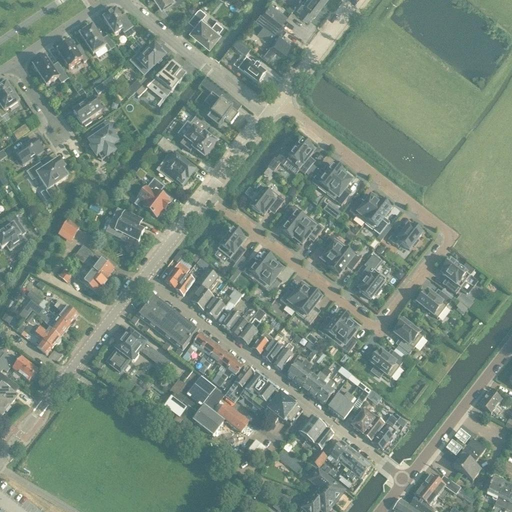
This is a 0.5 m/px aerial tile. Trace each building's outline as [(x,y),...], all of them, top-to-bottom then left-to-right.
[(323,1),(321,0),(305,0),(304,2),(301,0),(300,0),(294,9),(307,18),(313,10),(315,11),(323,1)] [(276,29),(286,16),(270,3),(260,16),(265,20),(262,24),(269,28),(271,25),(276,29)] [(193,5),(188,9),(192,14),(198,10),(193,5)] [(190,30),(196,35),(209,45),(219,32),(218,32),(222,27),(216,22),(212,26),(202,18),(205,13),(200,9),(198,10),(189,21),(194,25),(190,30)] [(104,18),(105,19),(103,20),(114,37),(122,32),(127,40),(135,35),(124,18),(123,18),(123,19),(121,20),(115,12),(111,15),(110,14),(104,18)] [(263,27),(257,35),(261,38),(271,45),(270,47),(281,56),(290,44),(279,35),(277,37),(267,30),(263,27)] [(92,28),(80,36),(93,56),(105,48),(108,53),(115,48),(107,37),(101,41),(100,40),(101,39),(98,35),(97,35),(92,28)] [(135,55),(146,46),(140,40),(130,50),(135,55)] [(75,49),(70,42),(56,52),(69,70),(82,61),(84,64),(89,60),(79,46),(75,49)] [(236,42),(232,48),(245,58),(250,52),(236,42)] [(160,52),(153,47),(147,53),(145,51),(135,62),(141,69),(138,72),(144,77),(145,77),(144,76),(153,67),(154,68),(166,56),(162,51),(160,52)] [(265,53),(260,59),(266,64),(271,58),(265,53)] [(45,59),(33,67),(41,80),(40,81),(43,87),(45,86),(46,87),(58,79),(61,84),(68,80),(58,65),(53,68),(50,65),(49,65),(45,59)] [(239,71),(245,76),(258,86),(266,76),(246,61),(239,71)] [(180,69),(176,74),(169,68),(168,67),(145,91),(142,88),(136,94),(139,97),(137,99),(138,100),(152,86),(168,98),(186,75),(180,69)] [(0,87),(0,117),(1,119),(6,115),(4,113),(18,104),(17,103),(19,101),(14,94),(12,95),(6,85),(5,86),(4,84),(0,87)] [(104,84),(94,91),(98,96),(108,89),(104,84)] [(82,91),(77,94),(81,99),(86,96),(82,91)] [(76,94),(71,98),(75,103),(80,99),(76,94)] [(231,126),(238,116),(212,95),(204,105),(214,112),(206,121),(218,130),(225,121),(231,126)] [(73,113),(82,126),(83,125),(85,127),(92,123),(90,120),(101,113),(92,100),(83,106),(83,105),(79,109),(73,113)] [(193,129),(180,146),(190,154),(192,151),(204,160),(217,144),(202,133),(207,127),(196,118),(193,123),(190,126),(193,129)] [(90,149),(96,158),(97,158),(102,154),(106,159),(116,153),(115,152),(115,153),(111,148),(118,143),(109,130),(112,128),(108,122),(97,129),(101,135),(89,143),(92,148),(91,149),(90,149)] [(25,126),(13,134),(17,141),(30,133),(25,126)] [(23,167),(43,154),(34,140),(14,154),(23,167)] [(163,140),(158,147),(167,154),(172,148),(163,140)] [(312,150),(302,142),(297,149),(296,148),(292,153),(293,154),(292,155),(287,162),(287,163),(305,176),(313,165),(308,161),(314,153),(311,150),(312,150)] [(292,155),(285,149),(276,161),(280,165),(283,167),(287,163),(287,162),(292,155)] [(165,178),(172,183),(174,181),(182,187),(194,172),(170,154),(164,161),(169,165),(163,173),(167,176),(165,178)] [(280,165),(276,161),(275,160),(268,169),(273,173),(280,165)] [(64,170),(65,169),(59,161),(44,171),(40,166),(28,174),(32,181),(38,177),(47,191),(45,193),(50,200),(59,193),(55,187),(67,179),(66,177),(68,176),(64,170)] [(326,196),(343,174),(334,167),(325,178),(319,173),(311,184),(326,196)] [(135,177),(142,182),(147,176),(140,170),(135,177)] [(343,174),(326,196),(341,207),(349,197),(344,192),(351,183),(349,181),(350,179),(343,174)] [(8,184),(4,177),(0,179),(0,182),(3,187),(8,184)] [(139,200),(134,206),(142,212),(144,209),(156,219),(163,210),(165,211),(169,206),(167,204),(168,203),(163,199),(165,197),(160,193),(164,188),(154,181),(147,190),(146,189),(138,199),(139,200)] [(284,202),(266,188),(260,197),(258,196),(254,201),(256,202),(251,208),(260,216),(261,215),(264,217),(270,209),(276,213),(284,202)] [(293,197),(297,192),(292,189),(289,193),(293,197)] [(364,225),(381,203),(374,198),(373,200),(370,198),(363,207),(357,203),(349,213),(364,225)] [(381,203),(364,225),(379,237),(387,226),(382,222),(390,211),(381,203)] [(291,240),(308,219),(293,207),(285,218),(290,222),(282,233),(291,240)] [(336,213),(332,218),(336,222),(340,217),(336,213)] [(114,221),(107,236),(130,247),(133,241),(139,244),(144,232),(138,229),(141,222),(125,214),(120,224),(114,221)] [(0,234),(0,248),(1,251),(6,247),(10,252),(25,242),(21,237),(25,234),(18,223),(19,223),(14,216),(0,226),(0,228),(3,233),(0,234)] [(308,219),(291,240),(292,241),(292,240),(298,245),(300,244),(302,246),(309,237),(315,241),(323,230),(308,219)] [(417,242),(422,235),(412,228),(412,229),(409,227),(402,235),(397,230),(388,241),(398,249),(401,245),(409,252),(413,247),(414,248),(418,243),(417,242)] [(242,239),(233,231),(228,238),(226,237),(222,242),(224,243),(217,251),(235,265),(244,254),(238,250),(244,242),(241,240),(242,239)] [(330,270),(346,248),(331,237),(323,247),(328,251),(321,261),(324,263),(323,264),(329,269),(329,270),(330,270)] [(74,258),(84,266),(93,256),(83,248),(74,258)] [(346,248),(330,270),(339,277),(347,266),(353,271),(361,260),(346,248)] [(189,256),(188,256),(189,257),(191,260),(191,262),(192,262),(193,263),(194,264),(196,265),(197,266),(198,267),(199,268),(200,268),(200,269),(201,269),(202,269),(202,270),(203,270),(204,271),(205,272),(206,271),(206,270),(208,267),(208,266),(207,266),(207,265),(206,265),(206,264),(205,264),(205,263),(204,263),(203,262),(202,261),(201,261),(201,260),(200,260),(199,259),(198,259),(197,257),(196,256),(195,255),(194,254),(192,252),(191,252),(190,253),(190,254),(189,255),(189,256)] [(92,273),(105,284),(114,272),(94,256),(90,262),(97,267),(92,273)] [(257,285),(274,263),(264,256),(256,267),(250,262),(242,273),(257,285)] [(386,281),(378,275),(379,274),(376,272),(382,264),(373,256),(364,268),(366,270),(359,278),(365,283),(359,291),(362,293),(361,294),(370,301),(375,295),(377,296),(381,291),(379,290),(386,281)] [(444,272),(441,275),(449,281),(445,287),(456,296),(460,290),(468,296),(477,283),(470,278),(475,271),(466,264),(462,269),(457,265),(456,267),(450,262),(443,271),(444,272)] [(274,263),(257,285),(272,296),(280,286),(275,281),(282,272),(279,270),(280,269),(274,264),(274,263)] [(164,283),(175,291),(184,279),(188,273),(178,265),(174,271),(164,283)] [(64,271),(59,278),(67,284),(72,277),(64,271)] [(191,303),(204,313),(214,301),(214,300),(207,294),(218,280),(207,271),(206,271),(195,286),(201,290),(191,303)] [(105,284),(92,273),(86,281),(79,275),(76,280),(98,297),(107,285),(105,284)] [(190,280),(186,277),(184,279),(175,291),(183,298),(194,283),(197,279),(193,276),(190,280)] [(40,282),(37,287),(42,291),(45,286),(40,282)] [(295,314),(312,293),(311,292),(305,287),(303,289),(301,287),(294,296),(288,292),(280,303),(295,314)] [(235,305),(242,297),(237,293),(231,301),(235,305)] [(312,293),(295,314),(310,326),(318,315),(313,311),(321,300),(312,293)] [(424,295),(417,304),(423,309),(422,311),(428,315),(429,313),(437,320),(451,302),(440,293),(436,299),(428,293),(425,296),(424,295)] [(154,297),(153,297),(139,317),(183,351),(197,331),(154,297)] [(220,305),(214,301),(204,313),(215,322),(225,309),(231,301),(226,298),(220,305)] [(38,307),(43,312),(48,305),(43,301),(43,302),(38,307)] [(58,317),(71,328),(73,328),(76,324),(75,321),(79,317),(59,302),(54,308),(61,313),(58,317)] [(221,327),(231,334),(241,321),(233,316),(236,312),(234,310),(221,327)] [(260,326),(258,324),(265,316),(259,311),(252,321),(251,320),(247,326),(237,339),(248,347),(258,334),(255,332),(260,326)] [(7,313),(2,321),(9,326),(14,318),(7,313)] [(333,344),(349,322),(340,315),(331,326),(326,321),(318,332),(333,344)] [(71,328),(58,317),(52,324),(47,320),(44,324),(49,328),(62,338),(70,328),(71,328)] [(135,318),(131,323),(135,326),(139,321),(135,318)] [(231,334),(237,339),(247,326),(251,320),(248,318),(244,324),(241,321),(231,334)] [(349,322),(333,344),(348,355),(356,345),(351,340),(358,331),(355,329),(356,327),(350,322),(349,322)] [(410,327),(403,322),(396,332),(397,332),(394,335),(402,342),(398,347),(409,356),(423,338),(415,331),(416,330),(411,326),(410,327)] [(264,342),(271,334),(274,330),(276,332),(279,327),(273,323),(252,351),(260,357),(269,346),(264,342)] [(61,340),(62,338),(49,328),(50,331),(47,334),(41,330),(38,333),(55,347),(55,346),(58,346),(61,343),(61,340)] [(149,331),(145,328),(141,333),(145,336),(149,331)] [(282,341),(281,341),(287,334),(283,331),(262,358),(270,365),(282,350),(277,347),(282,341)] [(52,351),(55,347),(38,333),(35,337),(42,342),(37,349),(46,356),(51,350),(52,351)] [(116,351),(117,351),(107,364),(121,375),(131,362),(132,363),(132,362),(134,363),(138,358),(137,356),(140,352),(165,372),(171,365),(145,345),(129,333),(116,351)] [(198,350),(201,352),(210,341),(201,334),(190,349),(183,359),(187,362),(194,352),(195,353),(198,350)] [(218,348),(210,341),(201,352),(205,355),(202,358),(203,359),(200,363),(200,364),(197,368),(200,371),(218,348)] [(170,347),(168,345),(166,344),(162,350),(166,353),(170,347)] [(289,347),(273,367),(281,373),(293,358),(289,355),(293,350),(289,347)] [(227,354),(218,348),(200,371),(199,372),(203,376),(211,365),(213,366),(215,363),(218,365),(227,354)] [(182,354),(178,351),(174,357),(178,360),(182,354)] [(313,352),(308,359),(311,361),(316,355),(313,352)] [(316,355),(317,356),(318,357),(319,357),(320,358),(320,359),(319,359),(319,360),(318,361),(317,363),(317,364),(319,365),(320,364),(321,363),(322,362),(323,361),(323,360),(324,359),(324,358),(325,358),(325,357),(325,356),(324,355),(323,355),(323,354),(322,354),(321,354),(321,353),(320,353),(319,352),(318,352),(318,353),(317,353),(317,354),(316,355)] [(377,355),(370,364),(375,368),(371,373),(379,380),(383,375),(390,380),(404,362),(393,354),(389,359),(381,353),(378,356),(377,355)] [(235,360),(227,354),(218,365),(222,368),(219,371),(221,372),(212,383),(216,386),(235,360)] [(4,355),(0,360),(0,374),(0,375),(3,372),(7,374),(12,368),(14,369),(12,371),(15,373),(11,377),(17,382),(21,378),(29,383),(38,371),(21,359),(20,361),(15,357),(12,361),(4,355)] [(244,367),(235,360),(216,386),(220,389),(228,379),(230,380),(232,376),(235,378),(244,367)] [(286,377),(294,383),(308,364),(305,362),(300,368),(296,365),(286,377)] [(294,383),(301,389),(311,376),(308,373),(312,367),(308,364),(294,383)] [(309,395),(316,401),(326,388),(322,385),(327,379),(331,373),(329,372),(332,369),(330,367),(327,371),(309,395)] [(246,369),(234,385),(229,391),(233,394),(239,386),(243,389),(254,375),(246,369)] [(351,376),(341,369),(339,372),(348,379),(351,376)] [(301,389),(309,395),(327,371),(325,370),(321,375),(320,374),(316,379),(311,376),(301,389)] [(194,372),(184,386),(178,382),(170,393),(175,397),(174,399),(172,397),(165,407),(178,417),(172,424),(185,433),(217,390),(194,372)] [(0,374),(0,398),(0,399),(11,407),(17,398),(12,395),(18,388),(0,375),(0,374)] [(279,394),(272,389),(256,377),(241,395),(248,400),(246,403),(262,415),(279,394)] [(357,388),(360,384),(352,378),(349,382),(357,388)] [(326,388),(316,401),(324,407),(334,394),(330,391),(334,385),(331,382),(326,388)] [(360,384),(357,388),(363,393),(357,401),(362,405),(371,392),(360,384)] [(79,398),(65,416),(87,429),(105,401),(86,389),(80,398),(79,398)] [(213,441),(225,425),(241,437),(249,427),(225,408),(218,417),(216,415),(213,413),(224,399),(216,393),(192,424),(213,441)] [(491,416),(493,414),(496,416),(501,410),(497,408),(502,402),(490,393),(479,407),(491,416)] [(302,412),(279,394),(262,415),(269,420),(270,419),(276,423),(279,418),(284,422),(285,422),(291,427),(302,412)] [(328,410),(335,416),(351,396),(347,394),(342,400),(338,397),(328,410)] [(355,399),(351,396),(335,416),(343,422),(353,409),(349,406),(355,399)] [(0,420),(11,407),(0,399),(0,420)] [(352,428),(361,436),(371,443),(384,426),(365,411),(352,428)] [(397,432),(392,429),(397,422),(391,418),(386,424),(388,426),(385,431),(384,430),(373,444),(382,452),(388,445),(390,444),(393,441),(392,439),(393,438),(393,437),(397,432)] [(333,436),(310,419),(299,434),(321,451),(333,436)] [(54,429),(46,441),(61,450),(65,444),(67,446),(71,440),(74,443),(81,432),(65,423),(59,432),(54,429)] [(108,430),(99,445),(110,452),(114,444),(124,450),(122,454),(130,459),(127,462),(128,463),(136,448),(142,438),(128,430),(126,432),(122,429),(118,436),(108,430)] [(459,434),(453,442),(463,449),(469,441),(459,434)] [(136,448),(128,463),(138,469),(142,461),(152,467),(150,471),(158,476),(155,479),(156,479),(170,455),(156,447),(155,449),(150,446),(146,453),(137,448),(143,438),(142,438),(136,448)] [(258,459),(266,449),(256,441),(248,450),(258,459)] [(462,459),(462,458),(474,467),(486,452),(472,441),(460,457),(462,459)] [(335,468),(349,449),(346,447),(342,444),(341,443),(327,462),(335,468)] [(451,445),(445,453),(454,460),(460,452),(451,445)] [(35,454),(21,472),(43,485),(61,457),(42,446),(37,455),(35,454)] [(349,449),(335,468),(338,470),(341,466),(345,469),(356,455),(352,451),(349,449)] [(277,458),(293,470),(298,474),(305,466),(284,450),(277,458)] [(319,470),(327,459),(318,453),(310,463),(319,470)] [(170,455),(156,479),(166,486),(170,478),(181,484),(178,488),(186,492),(184,496),(198,472),(184,464),(183,466),(178,463),(174,470),(165,465),(171,455),(170,455)] [(349,480),(364,461),(362,459),(358,456),(356,455),(345,469),(350,473),(346,477),(349,480)] [(481,472),(474,467),(462,458),(462,459),(454,469),(472,483),(481,472)] [(364,461),(349,480),(353,482),(357,478),(361,481),(371,467),(370,466),(371,466),(367,463),(366,463),(364,461)] [(198,472),(184,496),(194,503),(198,495),(209,501),(206,505),(214,510),(227,489),(212,480),(211,483),(206,480),(202,487),(193,482),(199,472),(198,472)] [(324,500),(332,507),(343,493),(318,474),(311,483),(319,490),(320,490),(328,496),(324,500)] [(422,487),(437,499),(444,489),(456,497),(457,495),(472,506),(475,501),(461,490),(443,478),(439,483),(429,476),(422,487)] [(79,480),(72,490),(82,496),(80,499),(87,503),(83,508),(89,511),(105,486),(95,480),(91,487),(79,480)] [(496,503),(504,485),(493,480),(492,482),(487,480),(481,492),(494,498),(493,502),(496,503)] [(511,496),(511,488),(504,485),(496,503),(500,505),(501,501),(508,504),(511,496)] [(105,486),(89,511),(97,511),(99,510),(102,511),(106,511),(107,511),(108,511),(118,511),(122,506),(111,499),(115,492),(105,486)] [(437,499),(422,487),(414,497),(415,498),(409,507),(416,511),(432,511),(429,509),(437,499)] [(322,511),(327,511),(332,507),(324,500),(328,496),(320,490),(319,490),(304,511),(305,511),(317,511),(319,509),(322,511)] [(474,490),(470,496),(475,500),(480,494),(474,490)] [(286,507),(290,502),(278,494),(275,500),(286,507)] [(416,511),(409,507),(401,501),(393,511),(416,511)] [(277,503),(273,508),(277,511),(280,511),(284,509),(277,503)]
